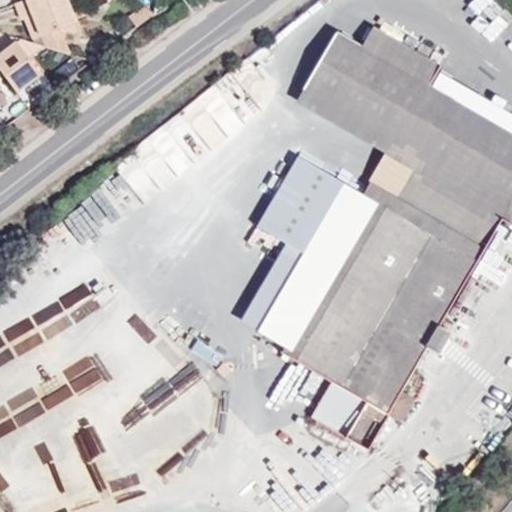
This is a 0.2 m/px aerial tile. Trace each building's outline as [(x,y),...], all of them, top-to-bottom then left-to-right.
[(67,0),(26,0),(16,4),(22,20),(23,20),(32,16),(41,37),(60,29),(63,35),(77,31),(74,23),(76,22),(67,0)] [(32,16),(23,20),(32,40),(41,37),(32,16)] [(45,47),(71,55),(63,35),(60,29),(41,37),(45,47)] [(412,170),(396,199),(463,239),(457,250),(476,262),(500,220),(511,227),(511,134),(428,85),(439,67),(373,29),(364,46),(338,31),(296,103),(412,170)] [(0,54),(0,70),(17,92),(41,74),(29,58),(44,47),(20,40),(0,54)] [(243,318),(296,349),(383,202),(300,154),(257,227),(286,245),(243,318)] [(331,413),(326,425),(368,450),(388,414),(398,419),(403,418),(411,404),(410,398),(400,392),(413,371),(452,303),(476,262),(457,250),(463,239),(396,199),(383,202),(296,349),(299,357),(334,378),(319,405),(331,413)] [(93,284),(0,327),(0,364),(107,314),(93,284)] [(452,303),(413,371),(425,378),(464,311),(452,303)] [(313,417),(326,425),(331,413),(319,405),(313,417)]
